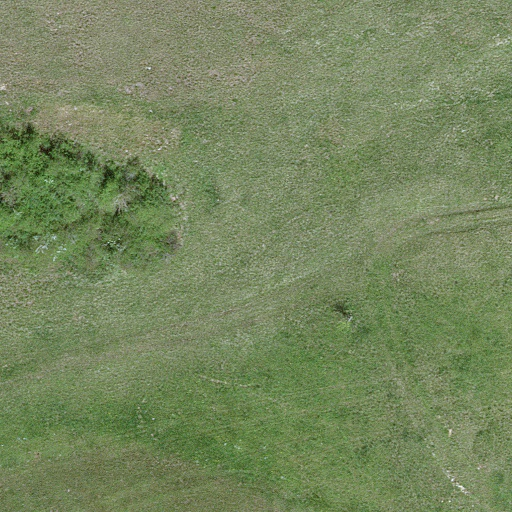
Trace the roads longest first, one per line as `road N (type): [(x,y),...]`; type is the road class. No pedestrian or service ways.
road 1 (track): [(0,377),(384,265),(396,240),(511,210)]
road 2 (track): [(384,265),(408,380),(479,489),(506,511)]
